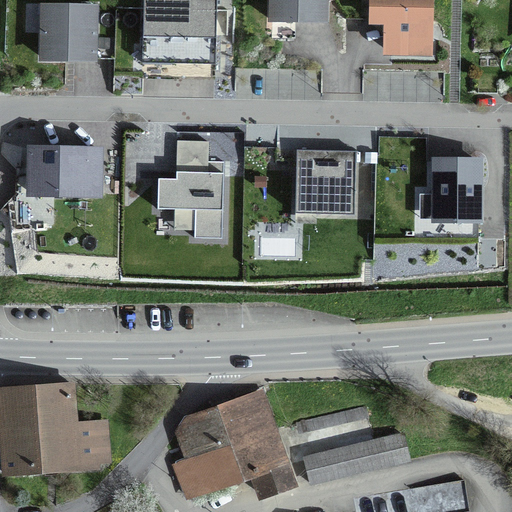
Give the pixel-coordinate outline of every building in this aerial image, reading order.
[(216,0),(144,0),(142,70),(215,72),(216,0)] [(324,22),(324,0),(272,0),(272,21),(324,22)] [(428,0),(373,0),(373,22),(391,22),(390,52),(428,53),(428,0)] [(95,9),(43,8),(42,58),(94,59),(95,9)] [(497,93),(498,73),(478,73),(478,93),(497,93)] [(222,238),(224,161),(208,161),(208,142),(177,141),(176,179),(158,179),(158,209),(196,209),(195,237),(222,238)] [(89,151),(31,150),(30,193),(88,194),(89,151)] [(356,151),(297,150),(296,213),(355,214),(356,151)] [(478,219),(479,162),(436,161),(436,219),(478,219)] [(74,424),(72,383),(0,388),(0,404),(5,473),(78,468),(97,466),(97,460),(108,459),(105,422),(74,424)] [(176,461),(188,496),(254,475),(261,494),(292,483),(263,391),(188,415),(178,425),(190,456),(176,461)] [(304,458),(310,483),(409,460),(403,434),(304,458)] [(355,498),(356,511),(457,511),(469,510),(464,480),(355,498)]
